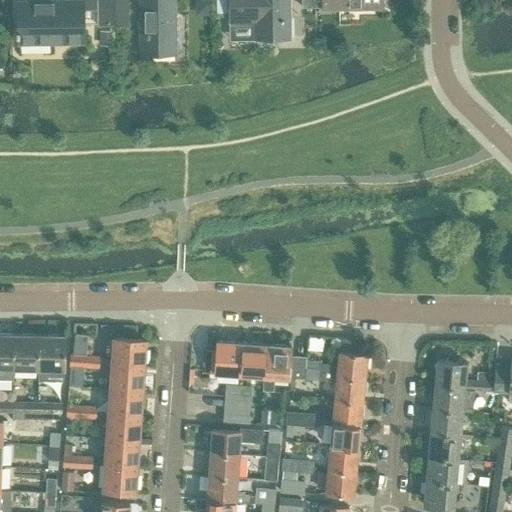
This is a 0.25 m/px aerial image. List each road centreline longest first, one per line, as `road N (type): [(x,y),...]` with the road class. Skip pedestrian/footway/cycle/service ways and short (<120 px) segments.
road 1 (residential): [(179,302),(407,314)]
road 2 (residential): [(179,302),(166,511)]
road 3 (residential): [(407,314),(388,511)]
road 4 (residential): [(0,302),(179,302)]
road 5 (residential): [(511,153),(445,80),(438,0)]
